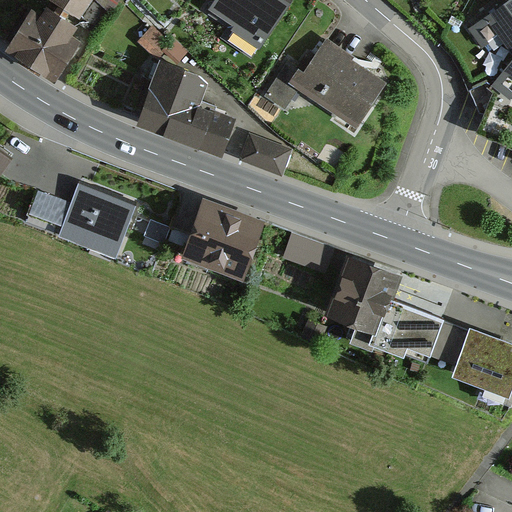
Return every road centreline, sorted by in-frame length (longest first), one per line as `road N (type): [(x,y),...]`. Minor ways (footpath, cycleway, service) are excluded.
road 1 (secondary): [(0,71),(127,143),(395,240)]
road 2 (residential): [(395,240),(442,89),(429,56),(364,0)]
road 3 (secondary): [(395,240),(511,279)]
